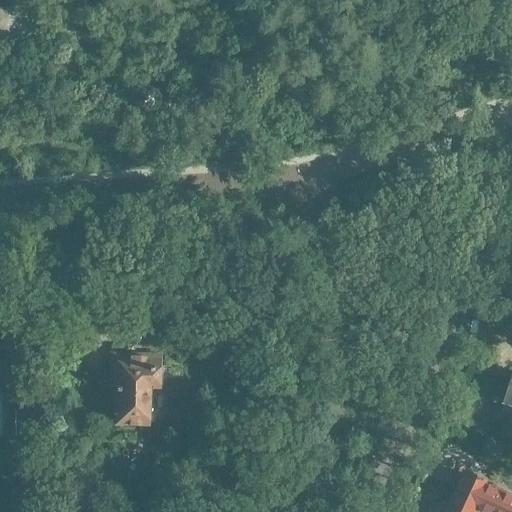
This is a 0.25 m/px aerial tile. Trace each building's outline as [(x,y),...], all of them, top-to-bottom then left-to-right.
[(34,264),(43,309),(61,306),(53,261),(34,264)] [(4,347),(4,380),(22,380),(21,347),(4,347)] [(152,387),(161,387),(161,352),(109,351),(108,385),(116,386),(115,418),(115,422),(150,423),(152,387)] [(511,370),(501,400),(511,403),(511,370)] [(508,511),(511,504),(511,497),(484,484),(485,483),(462,472),(442,511),(467,511),(472,503),(490,511),(508,511)]
